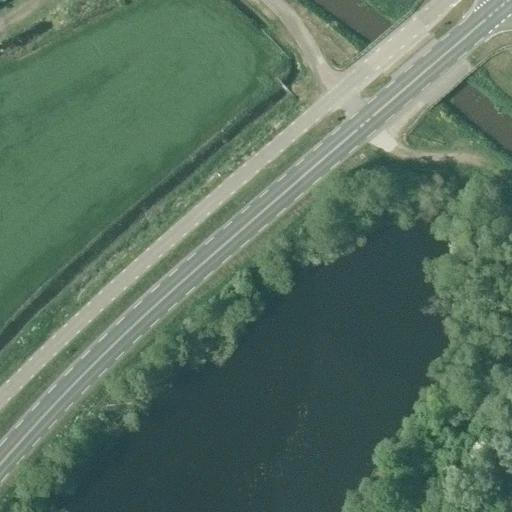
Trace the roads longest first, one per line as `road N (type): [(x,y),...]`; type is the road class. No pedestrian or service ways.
road 1 (primary): [(0,464),(203,261),(509,0)]
road 2 (unclassified): [(0,399),(131,272),(448,0)]
